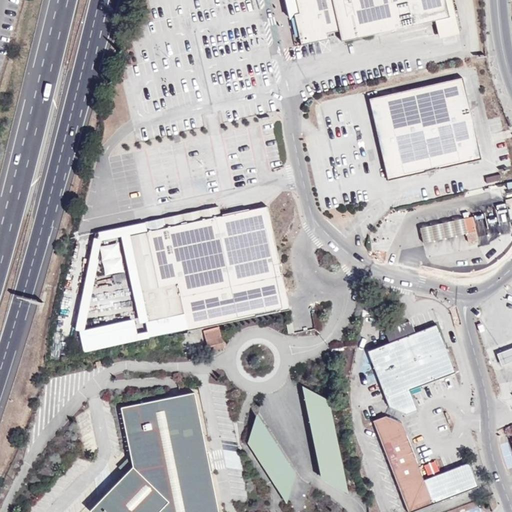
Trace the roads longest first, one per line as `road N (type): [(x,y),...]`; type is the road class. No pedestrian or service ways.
road 1 (residential): [(228,362),(133,365),(105,375),(60,418),(5,511)]
road 2 (motorway): [(68,0),(0,259)]
road 3 (residential): [(465,295),(487,445),(511,511)]
road 4 (motorway): [(47,209),(112,0)]
road 5 (motorway): [(47,209),(98,0)]
road 6 (residential): [(368,266),(311,212),(287,90)]
road 7 (motorway): [(0,371),(47,209)]
road 8 (residential): [(355,511),(312,478),(268,388)]
road 9 (unknown): [(190,367),(230,511)]
road 10 (unknown): [(91,389),(101,457),(52,511)]
road 11 (unknown): [(274,511),(276,499),(242,425),(260,391)]
road 12 (residential): [(368,266),(353,278),(331,336),(287,353)]
